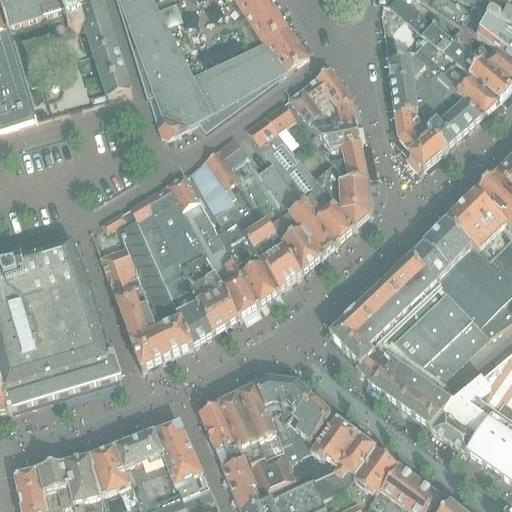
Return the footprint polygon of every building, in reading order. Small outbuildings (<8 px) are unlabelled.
[(10,0),(0,3),(0,7),(9,38),(69,20),(66,25),(68,31),(74,35),(85,32),(108,106),(130,100),(131,98),(103,9),(105,9),(101,0),(10,0)] [(269,0),(114,0),(115,2),(122,0),(234,0),(246,18),(271,2),(269,0)] [(122,0),(115,2),(122,23),(126,41),(132,57),(143,87),(155,128),(166,149),(213,124),(211,120),(195,90),(146,0),(122,0)] [(399,0),(389,10),(408,25),(417,15),(399,0)] [(414,0),(414,1),(486,48),(485,48),(511,67),(511,39),(488,25),(490,24),(487,20),(473,13),(472,14),(467,14),(443,0),(414,0)] [(450,0),(473,13),(487,20),(490,24),(488,25),(511,39),(511,12),(490,0),(450,0)] [(511,0),(490,0),(511,12),(511,0)] [(271,2),(246,18),(269,53),(274,60),(286,77),(308,61),(271,2)] [(0,7),(0,80),(15,120),(18,131),(37,126),(9,38),(0,7)] [(389,10),(388,10),(402,22),(394,33),(418,55),(413,63),(436,82),(483,123),(501,107),(471,81),(454,66),(453,66),(417,33),(409,26),(408,25),(389,10)] [(427,23),(417,33),(453,66),(454,66),(501,107),(511,96),(511,95),(511,92),(475,60),(474,61),(470,57),(470,58),(427,23)] [(511,67),(485,48),(475,60),(511,92),(511,67)] [(269,55),(195,90),(211,120),(285,78),(286,77),(274,60),(269,53),(269,55)] [(413,63),(388,67),(390,81),(396,119),(417,116),(449,154),(483,123),(436,82),(413,63)] [(320,81),(303,94),(335,133),(357,129),(353,106),(330,74),(320,81)] [(0,136),(18,131),(15,120),(0,80),(0,136)] [(335,133),(303,94),(289,105),(330,155),(331,155),(342,153),(361,149),(357,129),(335,133)] [(284,108),(265,123),(278,138),(297,124),(284,108)] [(417,116),(396,119),(399,144),(411,158),(406,162),(420,178),(449,154),(417,116)] [(265,123),(248,135),(286,186),(337,251),(338,251),(337,251),(356,235),(315,185),(278,139),(278,138),(265,123)] [(286,186),(248,135),(273,169),(260,179),(322,265),(337,251),(286,186)] [(281,142),(278,139),(315,185),(356,235),(358,232),(355,229),(370,214),(369,187),(348,187),(333,169),(316,184),(281,142)] [(367,184),(360,152),(362,152),(361,149),(342,153),(331,155),(330,155),(326,159),(334,169),(333,169),(348,187),(369,187),(369,186),(368,184),(367,184)] [(206,166),(214,175),(213,175),(243,222),(252,216),(257,224),(241,235),(280,298),(303,280),(226,166),(218,156),(206,166)] [(219,156),(218,156),(226,166),(303,280),(322,265),(260,179),(268,191),(265,193),(257,199),(247,184),(251,180),(236,159),(226,166),(219,156)] [(511,164),(497,180),(511,194),(511,164)] [(497,179),(476,199),(511,233),(511,194),(497,180),(497,179)] [(185,181),(167,192),(238,320),(256,309),(258,312),(257,312),(258,313),(260,313),(216,236),(185,181)] [(167,192),(148,203),(214,340),(241,324),(238,320),(167,192)] [(511,233),(476,199),(448,228),(479,258),(511,289),(511,233)] [(131,212),(131,213),(146,246),(194,352),(214,340),(148,203),(131,212)] [(117,231),(125,253),(168,364),(194,352),(146,246),(131,213),(133,221),(127,224),(123,217),(102,229),(107,237),(117,231)] [(233,222),(216,236),(260,313),(260,312),(280,298),(241,235),(233,222)] [(433,245),(413,264),(490,343),(511,327),(511,289),(479,258),(448,228),(447,229),(447,230),(433,245)] [(0,264),(0,378),(9,417),(121,383),(114,360),(110,362),(106,346),(106,344),(105,344),(100,330),(101,329),(101,327),(100,327),(96,314),(97,314),(97,313),(96,313),(91,297),(92,297),(91,295),(90,295),(72,247),(23,262),(22,260),(0,264)] [(168,364),(125,253),(101,263),(134,348),(133,349),(142,376),(168,364)] [(490,343),(413,264),(346,326),(330,341),(359,371),(358,372),(359,373),(357,376),(368,389),(368,390),(413,422),(434,396),(443,386),(489,343),(490,343)] [(511,357),(462,399),(453,406),(452,404),(442,415),(478,443),(466,459),(511,490),(511,357)] [(0,378),(0,418),(9,417),(0,378)] [(268,386),(255,393),(289,469),(310,458),(315,452),(310,447),(331,419),(298,389),(268,386)] [(434,396),(413,422),(421,427),(428,431),(440,417),(442,415),(452,404),(453,406),(462,399),(452,393),(443,386),(434,396)] [(255,393),(220,411),(243,466),(259,502),(277,494),(296,485),(289,469),(255,393)] [(204,418),(202,424),(220,466),(221,466),(224,473),(223,473),(224,474),(243,466),(220,411),(204,418)] [(478,443),(442,415),(440,417),(428,431),(466,459),(478,443)] [(334,478),(360,441),(335,423),(315,452),(310,458),(289,469),(296,485),(277,494),(280,502),(314,487),(334,478)] [(216,511),(180,429),(154,439),(182,506),(185,511),(216,511)] [(154,439),(90,464),(105,511),(166,511),(182,506),(154,439)] [(334,478),(314,487),(322,504),(347,493),(350,489),(353,485),(354,484),(375,453),(360,441),(334,478)] [(375,453),(354,484),(378,500),(398,470),(399,469),(385,459),(376,452),(375,453)] [(104,511),(90,464),(64,470),(74,511),(104,511)] [(224,474),(239,511),(257,511),(271,506),(267,498),(259,502),(243,466),(224,474)] [(74,511),(64,470),(39,477),(46,511),(74,511)] [(428,511),(438,499),(398,470),(378,500),(377,501),(376,500),(369,510),(367,511),(428,511)] [(15,482),(21,511),(46,511),(39,477),(15,482)] [(257,511),(326,511),(322,504),(314,487),(280,502),(271,506),(257,511)]
